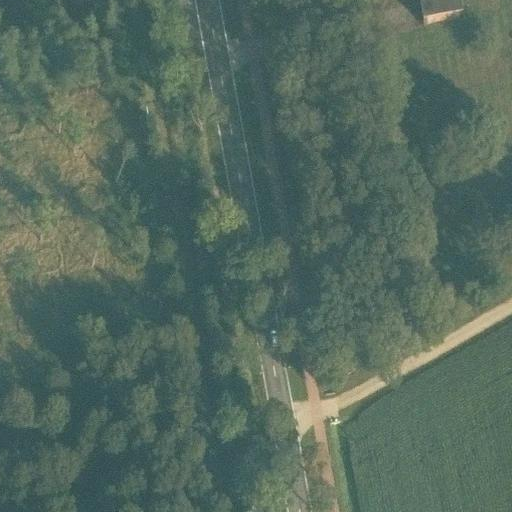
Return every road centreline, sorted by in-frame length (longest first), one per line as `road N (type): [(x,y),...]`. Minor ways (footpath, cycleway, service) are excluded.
road 1 (primary): [(297,511),(204,0)]
road 2 (track): [(138,0),(228,511)]
